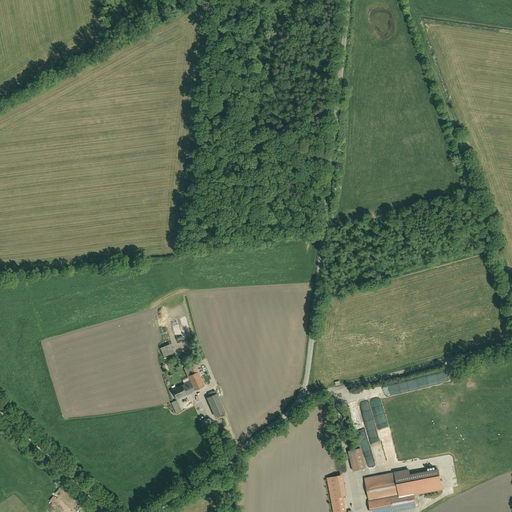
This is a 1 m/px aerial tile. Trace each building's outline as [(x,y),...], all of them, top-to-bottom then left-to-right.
[(164,357),(176,353),(173,344),(161,347),(164,357)] [(194,373),(198,372),(194,364),(184,368),(188,377),(194,373)] [(194,373),(188,377),(190,381),(193,390),(194,391),(204,386),(198,372),(194,373)] [(172,390),(176,399),(186,394),(185,394),(187,393),(187,394),(192,392),(191,391),(193,390),(190,381),(184,384),(184,385),(182,386),(172,390)] [(216,394),(207,398),(215,416),(224,412),(216,394)] [(172,403),(177,414),(183,411),(178,400),(172,403)] [(381,435),(383,448),(393,447),(391,434),(381,435)] [(367,468),(362,447),(358,448),(349,450),(355,471),(367,468)] [(409,469),(364,477),(371,511),(374,511),(376,511),(375,511),(391,511),(417,507),(414,495),(443,490),(439,468),(410,474),(409,469)] [(345,496),(353,495),(350,483),(348,483),(342,484),(345,496)] [(353,495),(345,496),(348,511),(352,510),(357,509),(354,494),(353,495)]
